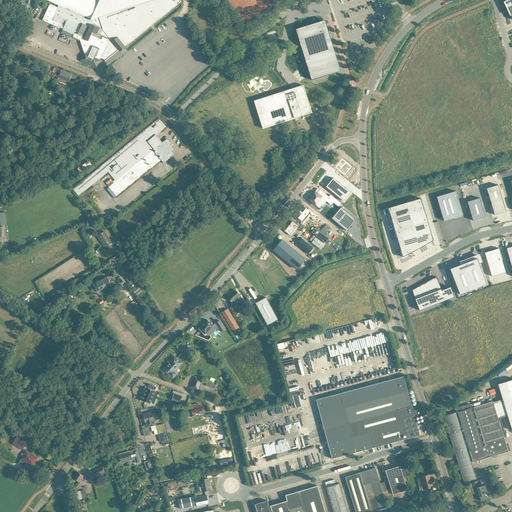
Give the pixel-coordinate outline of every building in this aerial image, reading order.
[(47,0),(59,5),(58,7),(50,4),(43,20),(50,24),(58,27),(60,28),(63,29),(63,30),(74,35),(73,37),(80,40),(82,45),(84,39),(90,27),(88,26),(89,23),(91,25),(91,24),(91,23),(92,23),(92,21),(93,20),(96,21),(99,22),(99,23),(106,26),(113,29),(113,30),(112,30),(108,39),(110,40),(101,58),(105,60),(104,61),(104,62),(119,50),(118,48),(118,47),(119,48),(118,47),(122,45),(123,45),(122,44),(124,46),(125,47),(177,5),(178,4),(181,2),(180,0),(47,0)] [(84,53),(81,60),(97,67),(101,58),(110,40),(108,39),(112,30),(113,30),(113,29),(106,26),(99,23),(99,22),(96,21),(93,20),(92,21),(92,23),(91,23),(91,24),(91,25),(89,23),(88,26),(90,27),(84,39),(82,45),(84,53)] [(303,27),(296,29),(312,80),(323,77),(322,75),(339,70),(324,22),(303,28),(303,27)] [(55,67),(52,75),(58,77),(57,80),(62,82),(63,79),(69,81),(70,80),(70,79),(72,74),(61,70),(55,67)] [(287,93),(255,104),(263,128),(295,118),(312,112),(310,108),(304,88),(294,91),(294,90),(286,93),(287,93)] [(156,135),(166,126),(160,119),(74,189),(80,197),(109,173),(116,181),(109,187),(117,197),(161,160),(164,162),(169,158),(167,155),(175,149),(167,139),(162,143),(156,135)] [(89,167),(95,163),(92,159),(86,163),(89,167)] [(338,165),(336,167),(345,174),(348,170),(347,169),(349,165),(342,159),(337,165),(338,165)] [(333,177),(326,186),(344,201),(351,192),(333,177)] [(498,185),(487,188),(495,215),(506,211),(498,185)] [(315,192),(309,199),(312,202),(315,205),(319,208),(323,204),(324,205),(327,201),(328,203),(331,199),(320,189),(317,193),(316,193),(315,192)] [(437,197),(444,221),(463,215),(456,191),(437,197)] [(421,198),(388,208),(403,257),(434,240),(421,198)] [(480,198),(468,202),(473,220),(485,217),(480,198)] [(299,212),(296,216),(302,221),(303,221),(307,215),(311,218),(314,221),(318,216),(308,208),(307,208),(304,206),(301,210),(300,209),(298,212),(299,212)] [(341,207),(332,218),(347,231),(357,219),(341,207)] [(292,221),(284,231),(291,236),(299,227),(292,221)] [(313,226),(309,231),(323,242),(327,237),(313,226)] [(97,236),(98,236),(97,237),(106,250),(114,244),(104,231),(102,233),(101,232),(97,234),(97,236)] [(337,233),(329,243),(337,250),(353,246),(349,242),(348,243),(345,239),(337,233)] [(123,244),(126,242),(121,235),(118,238),(123,244)] [(311,242),(321,249),(325,244),(315,237),(311,242)] [(301,238),(296,244),(309,254),(314,248),(301,238)] [(306,259),(282,240),(274,249),(286,259),(298,269),(306,259)] [(499,248),(484,253),(492,276),(506,272),(499,248)] [(481,261),(479,256),(462,262),(462,264),(450,269),(460,294),(487,284),(479,262),(481,261)] [(126,264),(119,269),(131,285),(138,280),(137,280),(134,276),(136,275),(127,263),(126,264)] [(111,284),(107,276),(93,284),(97,292),(111,284)] [(425,284),(413,291),(416,298),(415,299),(420,310),(455,297),(451,287),(442,290),(436,277),(428,282),(425,284)] [(234,293),(229,298),(231,300),(230,301),(231,301),(232,301),(233,302),(231,304),(232,306),(233,305),(234,307),(243,298),(241,297),(241,296),(238,294),(235,290),(233,292),(234,293)] [(182,306),(187,300),(183,296),(178,302),(182,306)] [(278,319),(266,297),(256,303),(267,325),(278,319)] [(175,304),(169,308),(173,313),(179,310),(175,304)] [(232,306),(229,308),(234,314),(237,312),(234,307),(233,305),(232,306)] [(239,328),(228,309),(222,313),(233,331),(239,328)] [(207,319),(199,328),(205,334),(213,325),(207,319)] [(220,322),(216,325),(221,333),(225,331),(220,322)] [(172,360),(164,369),(173,378),(176,374),(174,371),(178,367),(179,368),(180,368),(182,367),(183,366),(183,365),(183,364),(182,362),(174,355),(171,359),(172,360)] [(434,368),(428,370),(431,378),(429,379),(431,385),(445,380),(444,378),(450,376),(449,373),(444,375),(443,374),(437,377),(434,368)] [(332,459),(375,447),(407,438),(407,439),(420,435),(404,376),(316,400),(332,459)] [(202,380),(196,377),(192,387),(198,390),(202,380)] [(508,451),(498,418),(508,415),(511,429),(511,379),(498,384),(503,399),(493,402),(493,401),(471,408),(470,404),(461,406),(456,408),(457,412),(444,416),(464,482),(476,478),(475,474),(488,470),(487,468),(474,472),(471,461),(472,460),(473,462),(493,456),(493,457),(497,456),(497,455),(508,451)] [(147,388),(142,401),(150,404),(153,396),(156,397),(158,393),(155,392),(155,391),(155,390),(156,387),(150,384),(148,388),(147,388)] [(174,394),(172,400),(179,402),(182,396),(174,394)] [(194,414),(204,411),(202,406),(199,407),(198,403),(191,406),(191,407),(188,408),(190,416),(191,417),(193,416),(194,415),(194,414)] [(152,412),(143,414),(146,427),(151,426),(152,431),(154,431),(157,430),(156,425),(154,417),(155,417),(155,416),(155,414),(154,414),(153,414),(152,412)] [(215,417),(212,418),(213,424),(225,421),(223,413),(214,415),(215,417)] [(172,433),(169,419),(164,421),(167,434),(172,433)] [(157,430),(154,431),(155,434),(158,434),(160,442),(162,441),(165,440),(168,440),(164,423),(156,425),(157,430)] [(27,442),(17,436),(13,443),(22,450),(27,442)] [(119,454),(121,463),(135,459),(136,464),(141,462),(137,448),(132,450),(132,451),(131,452),(130,451),(119,454)] [(37,458),(33,455),(26,451),(21,458),(32,465),(37,458)] [(150,460),(144,462),(147,469),(148,472),(153,470),(152,468),(153,468),(150,460)] [(388,480),(388,482),(388,483),(389,485),(390,487),(391,489),(392,490),(393,494),(408,490),(403,476),(409,474),(405,462),(399,464),(400,466),(385,470),(388,480)] [(103,467),(96,470),(98,476),(105,473),(103,467)] [(375,468),(360,473),(345,477),(355,511),(369,511),(387,507),(383,492),(391,489),(390,487),(389,485),(388,483),(388,482),(388,480),(380,483),(375,468)] [(79,472),(74,478),(79,482),(79,481),(81,478),(83,480),(85,477),(83,475),(79,472)] [(421,478),(417,479),(420,491),(424,490),(433,487),(431,479),(430,474),(421,477),(421,478)] [(480,497),(481,501),(489,499),(486,488),(491,486),(488,477),(480,480),(482,486),(477,488),(480,497),(479,497),(480,497)] [(196,481),(197,485),(201,484),(203,492),(211,490),(211,489),(211,488),(211,486),(210,486),(208,478),(196,481)] [(334,479),(325,482),(327,487),(326,487),(333,511),(348,511),(341,488),(340,483),(336,484),(334,479)] [(268,500),(255,504),(256,509),(257,511),(325,511),(319,490),(318,486),(286,495),(287,501),(269,506),(268,500)] [(207,495),(195,498),(197,507),(209,504),(207,495)] [(193,496),(178,499),(180,508),(195,505),(193,496)]
